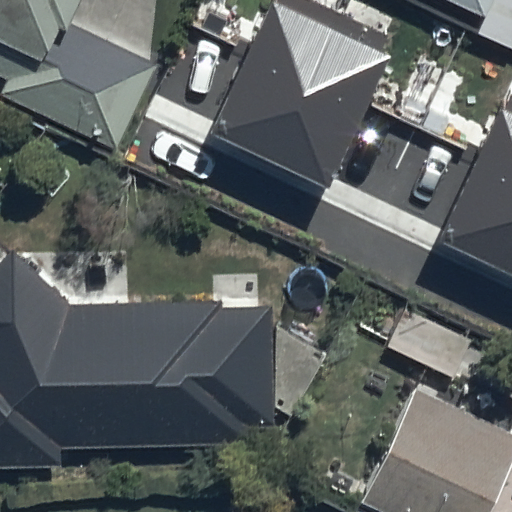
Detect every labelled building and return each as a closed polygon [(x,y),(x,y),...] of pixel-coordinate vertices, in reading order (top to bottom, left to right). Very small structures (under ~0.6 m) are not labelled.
[(0,0),(0,58),(126,120),(160,51),(59,2),(59,0),(0,0)] [(394,44),(301,0),(272,0),(215,121),(332,176),(394,44)] [(511,99),(506,97),(444,227),(511,259),(511,99)] [(487,265),(422,230),(398,274),(462,310),(487,265)] [(222,285),(65,287),(15,233),(0,249),(0,453),(66,453),(66,434),(248,431),(248,414),(272,414),(270,290),(222,291),(222,285)] [(407,295),(388,332),(452,364),(471,326),(407,295)] [(478,511),(511,438),(511,414),(413,369),(362,480),(432,511),(478,511)]
